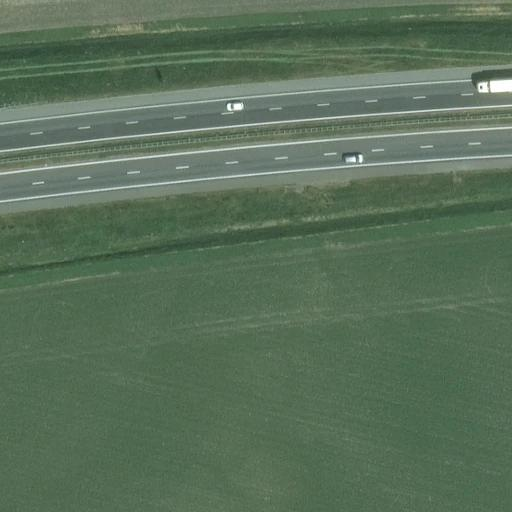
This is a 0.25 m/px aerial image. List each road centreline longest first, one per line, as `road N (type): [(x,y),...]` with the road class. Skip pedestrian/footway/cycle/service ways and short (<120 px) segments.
road 1 (motorway): [(0,188),(511,142)]
road 2 (motorway): [(511,86),(0,129)]
